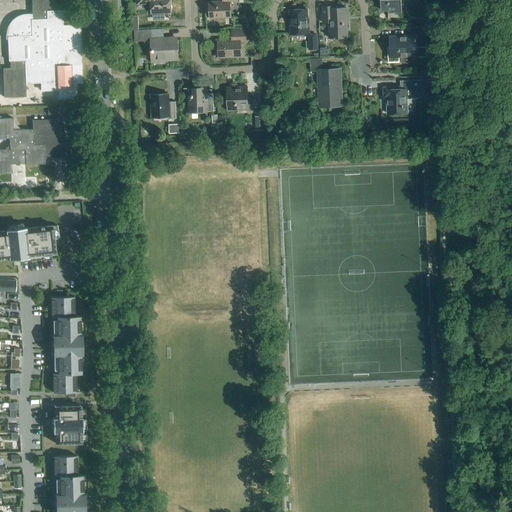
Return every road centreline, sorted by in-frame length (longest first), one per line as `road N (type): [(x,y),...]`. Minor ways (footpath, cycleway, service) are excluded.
road 1 (residential): [(111,268),(24,279),(24,511)]
road 2 (residential): [(111,268),(100,0)]
road 3 (residential): [(124,511),(111,268)]
road 4 (residential): [(199,68),(268,63),(270,0)]
